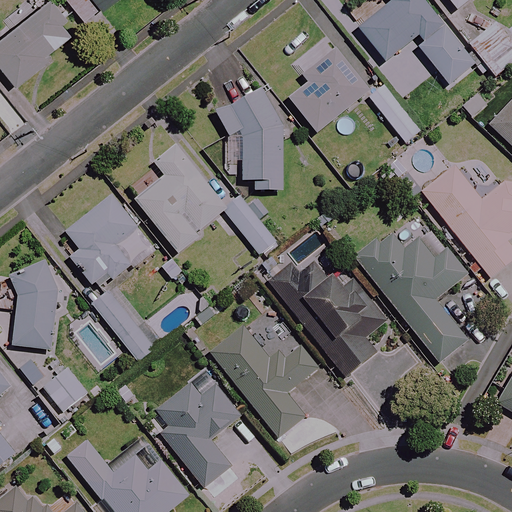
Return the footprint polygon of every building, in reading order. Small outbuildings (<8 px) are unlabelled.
[(65,0),(85,26),(117,0),(65,0)] [(419,37),(425,44),(445,29),(422,0),(389,0),(393,4),(360,31),(386,64),(419,37)] [(447,0),(458,12),(472,0),(447,0)] [(74,34),(49,4),(0,42),(0,69),(15,89),(45,64),(42,60),(74,34)] [(511,66),(511,30),(506,35),(498,25),(470,46),(496,79),(511,66)] [(370,93),(336,51),(304,77),(310,85),(287,103),(316,138),(370,93)] [(420,133),(384,88),(370,100),(406,145),(420,133)] [(283,132),(262,92),(218,116),(230,140),(238,135),(244,141),(244,183),(255,183),(255,194),(282,193),(283,132)] [(511,147),(511,104),(491,126),(511,147)] [(392,138),(378,148),(388,162),(402,151),(392,138)] [(227,211),(177,147),(155,164),(166,178),(136,202),(178,256),(199,240),(196,235),(227,211)] [(421,192),(397,160),(387,167),(411,200),(421,192)] [(455,169),(423,195),(491,281),(511,264),(511,248),(505,239),(511,233),(511,185),(509,185),(507,185),(505,185),(504,186),(482,203),(455,169)] [(138,230),(113,198),(67,235),(81,252),(71,260),(93,288),(108,277),(113,283),(131,268),(115,248),(138,230)] [(269,214),(256,198),(246,206),(244,203),(218,223),(231,239),(240,232),(259,257),(276,244),(259,222),(269,214)] [(343,291),(321,263),(332,254),(315,233),(305,241),(283,258),(290,267),(270,283),(346,380),(376,356),(364,341),(387,323),(354,282),(343,291)] [(404,252),(390,234),(357,259),(440,366),(467,345),(435,303),(469,276),(449,251),(437,260),(421,239),(404,252)] [(48,263),(12,278),(20,298),(15,348),(54,352),(60,289),(48,263)] [(155,350),(109,293),(93,306),(138,363),(155,350)] [(270,361),(244,329),(212,354),(279,440),(306,419),(287,395),(320,369),(303,348),(286,361),(280,353),(270,361)] [(47,377),(31,359),(22,367),(38,385),(47,377)] [(87,394),(67,368),(43,387),(64,413),(87,394)] [(0,399),(10,391),(0,378),(0,399)] [(511,382),(499,406),(511,413),(511,382)] [(128,384),(116,393),(132,413),(143,405),(128,384)] [(202,401),(192,388),(159,414),(171,429),(163,436),(207,492),(233,471),(211,444),(241,420),(216,389),(202,401)] [(0,427),(2,426),(0,424),(0,467),(15,455),(0,436),(0,427)] [(49,441),(47,438),(39,445),(51,461),(66,449),(55,436),(49,441)] [(171,511),(189,498),(161,463),(149,472),(138,457),(115,476),(88,443),(68,459),(110,511),(171,511)] [(28,504),(16,490),(0,503),(0,511),(82,511),(78,505),(69,511),(43,511),(33,500),(28,504)]
